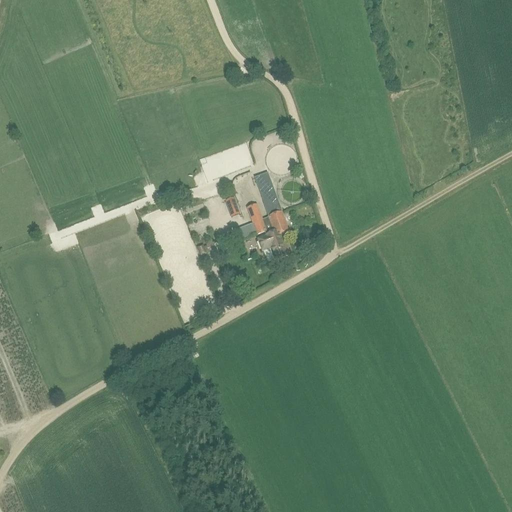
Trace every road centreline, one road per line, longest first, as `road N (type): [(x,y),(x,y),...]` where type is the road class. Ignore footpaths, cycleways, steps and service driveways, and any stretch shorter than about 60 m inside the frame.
road 1 (unclassified): [(0,476),(51,412),(335,254)]
road 2 (unclassified): [(212,0),(235,53),(273,78),(289,100),(335,254)]
road 3 (track): [(335,254),(511,152)]
